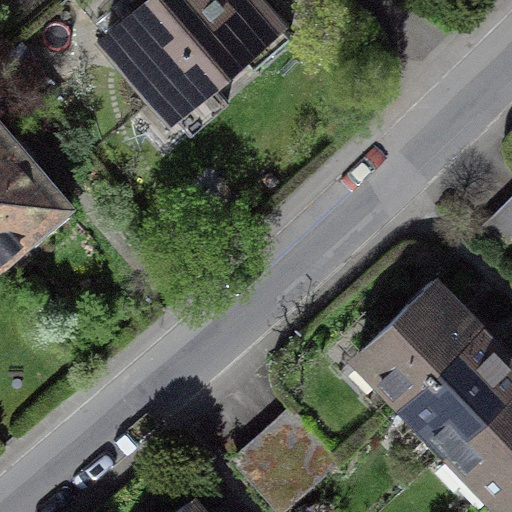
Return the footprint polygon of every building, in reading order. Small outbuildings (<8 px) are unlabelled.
[(172,111),(191,132),(228,99),(210,78),(240,51),(253,66),(290,35),(260,0),(145,0),(105,36),(171,111),(172,111)] [(0,128),(0,252),(61,200),(28,162),(0,128)] [(498,216),(486,227),(511,253),(511,206),(510,205),(498,216)] [(404,399),(482,323),(471,311),(464,304),(459,308),(432,279),(358,350),(404,399)] [(450,445),(511,385),(511,362),(496,346),(501,342),(494,335),(482,323),(404,399),(450,445)] [(511,385),(450,445),(495,492),(511,475),(511,385)] [(277,420),(263,432),(307,483),(335,458),(291,408),(277,420)] [(249,445),(235,457),(279,507),(307,483),(263,432),(249,445)] [(511,475),(495,492),(511,510),(511,475)] [(203,511),(192,497),(173,511),(203,511)]
